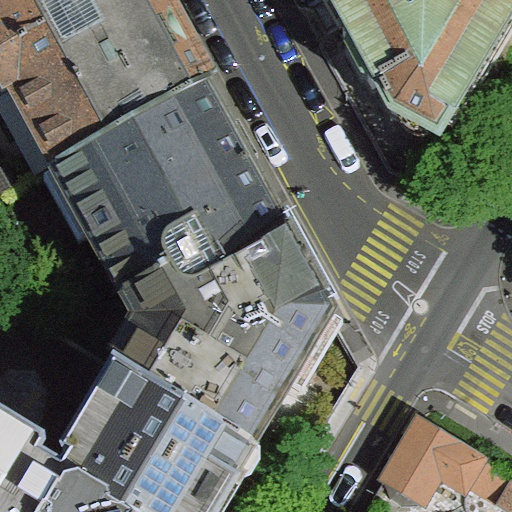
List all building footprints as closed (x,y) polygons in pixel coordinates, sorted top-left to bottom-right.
[(156,0),(0,0),(0,69),(57,174),(208,91),(156,0)] [(511,0),(329,0),(345,27),(394,119),(442,142),(511,22),(511,0)] [(0,205),(57,174),(0,69),(0,205)] [(208,91),(57,174),(141,325),(117,369),(254,452),(334,318),(208,91)] [(0,298),(0,419),(6,423),(64,459),(117,369),(0,298)] [(217,511),(254,452),(117,369),(64,459),(6,423),(0,419),(0,511),(217,511)] [(507,475),(422,423),(391,475),(430,497),(443,478),(468,493),(480,475),(500,487),(507,475)] [(511,478),(507,475),(500,487),(492,499),(511,511),(511,478)]
